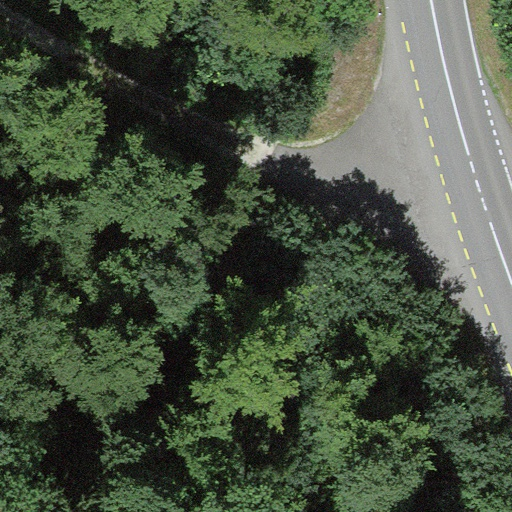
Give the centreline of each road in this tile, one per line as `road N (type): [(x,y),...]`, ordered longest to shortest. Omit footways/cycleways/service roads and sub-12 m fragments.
road 1 (track): [(487,207),(392,209),(278,173),(0,14)]
road 2 (secondary): [(511,280),(432,0)]
